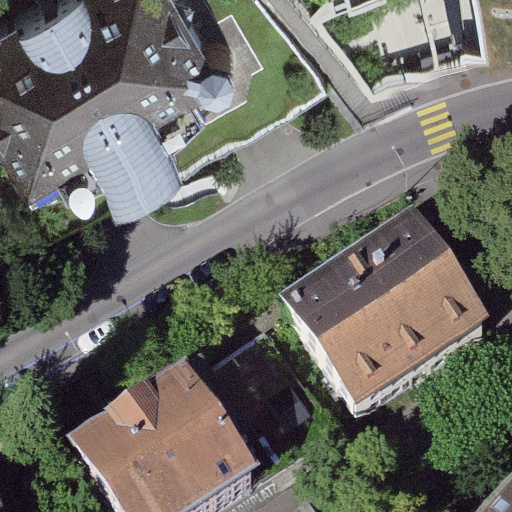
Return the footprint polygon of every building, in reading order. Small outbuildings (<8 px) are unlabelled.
[(171,0),(18,0),(0,11),(0,184),(4,191),(212,68),(171,0)] [(511,0),(460,0),(468,59),(511,52),(511,0)] [(387,238),(262,320),(337,433),(461,351),(387,238)] [(117,414),(46,458),(79,511),(202,511),(235,492),(167,383),(117,414)] [(511,511),(511,502),(503,511),(511,511)]
